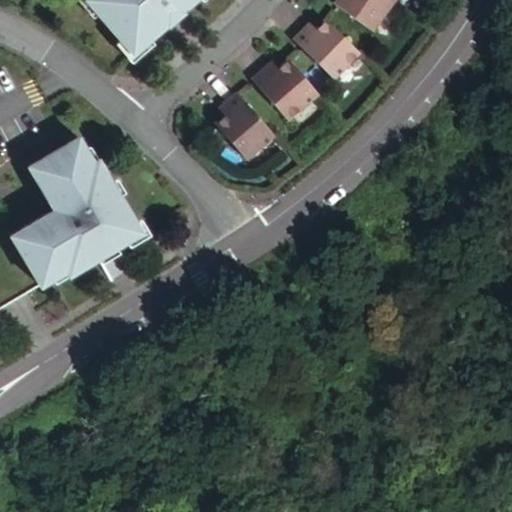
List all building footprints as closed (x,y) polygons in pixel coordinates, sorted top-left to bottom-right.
[(89,0),(133,50),(167,20),(168,21),(183,8),(182,7),(189,0),(89,0)] [(383,0),(330,0),(366,25),(383,0)] [(303,21),(290,34),(327,71),(354,45),(322,13),(312,22),(308,27),(303,21)] [(307,17),(303,21),(308,27),(312,22),(307,17)] [(312,86),(284,53),(275,61),(266,69),(261,63),(248,74),(281,112),(312,86)] [(270,56),(261,63),(266,69),(275,61),(270,56)] [(269,128),(234,88),(221,100),(226,106),(221,110),(211,118),(240,152),(269,128)] [(226,106),(221,100),(216,104),(221,110),(226,106)] [(80,136),(30,166),(55,209),(11,235),(41,285),(68,268),(69,270),(140,227),(99,159),(95,161),(80,136)]
